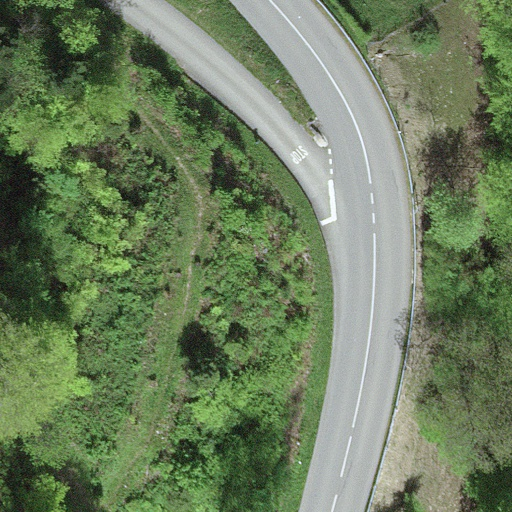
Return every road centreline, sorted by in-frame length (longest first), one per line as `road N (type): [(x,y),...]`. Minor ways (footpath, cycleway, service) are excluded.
road 1 (residential): [(126,0),(250,93),(373,225)]
road 2 (tertiary): [(373,225),(361,389),(330,511)]
road 3 (tertiary): [(272,0),(316,52),(348,109),(371,180),(373,225)]
